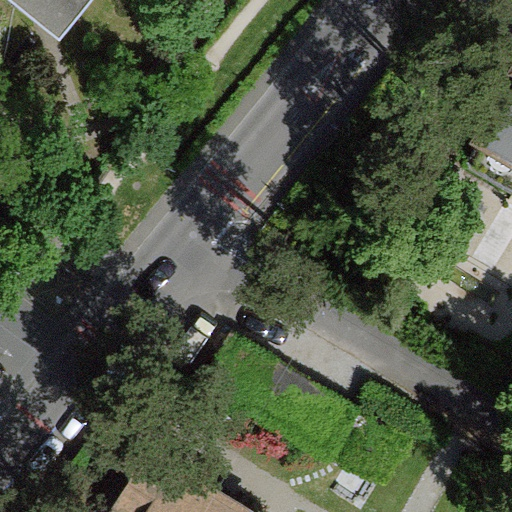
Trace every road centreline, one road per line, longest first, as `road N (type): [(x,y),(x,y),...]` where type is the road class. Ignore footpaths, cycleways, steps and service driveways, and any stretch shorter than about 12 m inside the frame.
road 1 (residential): [(184,233),(511,430)]
road 2 (tertiary): [(377,0),(184,233)]
road 3 (tertiary): [(184,233),(0,469)]
